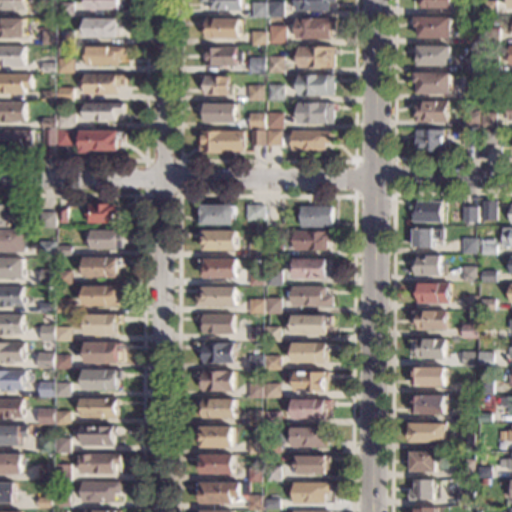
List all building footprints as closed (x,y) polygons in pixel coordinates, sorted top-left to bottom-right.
[(25,0),(25,10),(0,10),(0,0),(25,0)] [(121,0),(121,10),(95,10),(95,12),(90,12),(90,10),(87,10),(87,0),(121,0)] [(243,0),(243,10),(209,10),(209,3),(201,3),(201,0),(243,0)] [(336,0),(336,3),(330,3),(330,12),(296,11),(296,0),(336,0)] [(460,0),(460,5),(452,5),(452,9),(422,9),(421,0),(460,0)] [(497,17),(482,17),(482,1),(497,1),(497,17)] [(284,17),(269,18),(269,2),(284,2),(284,17)] [(480,17),(465,17),(465,2),(480,2),(480,17)] [(74,4),(74,18),(59,18),(59,3),(74,4)] [(268,18),(253,18),(253,3),(268,3),(268,18)] [(58,18),(43,18),(43,8),(58,8),(58,18)] [(451,39),(418,39),(418,28),(415,28),(415,17),(452,18),(451,39)] [(26,39),(0,39),(0,19),(26,19),(26,39)] [(125,30),(119,30),(119,38),(86,38),(86,33),(80,33),(80,19),(125,19),(125,30)] [(240,39),(207,39),(207,19),(240,19),(240,39)] [(336,30),(329,30),(329,39),(296,39),(296,19),(336,19),(336,30)] [(287,44),(270,44),(270,26),(287,26),(287,44)] [(67,32),(74,32),(74,46),(59,46),(59,32),(61,32),(61,28),(67,29),(67,32)] [(480,45),(464,45),(465,29),(480,29),(480,45)] [(57,46),(42,46),(43,31),(57,31),(57,46)] [(267,47),(252,47),(252,32),(268,32),(267,47)] [(25,67),(0,67),(0,46),(25,46),(25,67)] [(450,67),(417,67),(417,46),(451,47),(450,67)] [(125,58),(119,58),(119,66),(85,66),(85,47),(125,47),(125,58)] [(237,47),(237,53),(243,53),(243,62),(238,62),(238,66),(205,67),(205,47),(237,47)] [(335,68),(299,68),(299,47),(335,47),(335,68)] [(285,74),(269,74),(269,57),(285,57),(285,74)] [(479,73),(464,73),(464,57),(470,57),(479,57),(479,73)] [(499,58),(499,73),(482,73),(482,57),(499,58)] [(74,74),(58,74),(58,59),(74,59),(74,74)] [(267,74),(252,74),(252,59),(267,59),(267,74)] [(57,74),(42,74),(42,63),(57,63),(57,74)] [(450,95),(418,94),(418,83),(415,83),(415,74),(450,74),(450,95)] [(32,90),(24,90),(24,94),(0,94),(0,75),(32,75),(32,90)] [(125,87),(117,87),(117,95),(84,95),(84,75),(125,75),(125,87)] [(335,96),(298,95),(299,75),(335,75),(335,96)] [(231,96),(204,96),(204,90),(200,90),(201,77),(231,77),(231,96)] [(480,100),(464,100),(464,85),(480,85),(480,100)] [(264,102),(249,102),(249,86),(265,86),(264,102)] [(285,102),(269,102),(269,86),(285,86),(285,102)] [(74,89),(74,103),(59,103),(59,88),(74,89)] [(497,100),(482,100),(482,90),(497,90),(497,100)] [(58,102),(42,102),(42,92),(58,92),(58,102)] [(448,123),(415,123),(415,101),(448,101),(448,123)] [(25,123),(0,123),(0,102),(25,102),(25,123)] [(124,114),(116,114),(116,121),(108,121),(108,124),(98,124),(98,122),(85,122),(85,103),(124,104),(124,114)] [(334,124),(299,124),(299,103),(335,103),(334,124)] [(239,123),(205,124),(205,114),(198,114),(198,104),(238,104),(239,123)] [(480,129),(464,129),(464,113),(480,113),(480,129)] [(497,114),(497,128),(481,128),(482,113),(497,114)] [(75,129),(58,129),(58,114),(75,114),(75,129)] [(284,129),(268,129),(268,114),(285,114),(284,129)] [(265,129),(250,129),(250,115),(266,115),(265,129)] [(56,130),(42,130),(42,119),(56,119),(56,130)] [(443,140),(444,140),(444,152),(415,152),(415,130),(443,130),(443,140)] [(500,130),(500,146),(481,146),(481,130),(500,130)] [(32,146),(28,146),(28,149),(24,149),(24,151),(0,151),(0,131),(32,131),(32,146)] [(57,146),(42,146),(43,131),(57,131),(57,146)] [(72,146),(58,146),(58,131),(72,131),(72,146)] [(246,132),(246,152),(223,152),(223,153),(200,153),(200,145),(202,145),(202,131),(246,132)] [(267,146),(252,146),(252,131),(267,131),(267,146)] [(282,146),(267,146),(267,131),(282,131),(282,146)] [(334,144),(326,143),(326,152),(293,151),(293,131),(335,131),(334,144)] [(479,148),(463,147),(463,131),(480,131),(479,148)] [(125,143),(119,143),(119,152),(91,152),(91,154),(81,154),(81,132),(125,132),(125,143)] [(441,223),(413,223),(413,202),(441,202),(441,223)] [(497,221),(482,221),(482,202),(497,202),(497,221)] [(115,210),(118,210),(118,224),(87,224),(87,205),(115,205),(115,210)] [(10,212),(18,212),(18,220),(10,220),(10,227),(0,227),(0,206),(10,206),(10,212)] [(234,208),(236,210),(236,214),(234,215),(234,225),(202,225),(202,206),(234,206),(234,208)] [(265,221),(247,221),(247,206),(265,206),(265,221)] [(278,221),(267,221),(267,207),(278,207),(278,221)] [(332,228),(301,228),(301,217),(299,217),(299,209),(301,209),(301,207),(332,207),(332,228)] [(478,223),(463,223),(463,207),(478,208),(478,223)] [(67,224),(58,224),(58,209),(67,209),(67,224)] [(55,228),(40,228),(40,213),(55,213),(55,228)] [(443,239),(432,239),(432,248),(413,248),(413,229),(443,229),(443,239)] [(511,249),(509,249),(509,247),(503,247),(503,229),(511,229),(511,249)] [(27,253),(0,253),(0,230),(27,230),(27,253)] [(123,249),(88,249),(88,244),(86,244),(86,238),(91,238),(91,231),(123,231),(123,249)] [(238,251),(204,251),(204,239),(200,239),(200,231),(238,231),(238,251)] [(334,242),(327,242),(327,251),(294,251),(295,232),(334,232),(334,242)] [(477,254),(462,254),(462,239),(468,239),(477,239),(477,254)] [(484,246),(497,246),(497,255),(480,255),(480,241),(484,241),(484,246)] [(56,257),(39,257),(39,242),(56,242),(56,257)] [(265,259),(250,258),(250,244),(265,244),(265,259)] [(283,259),(267,258),(267,244),(283,244),(283,259)] [(72,257),(57,257),(57,246),(72,246),(72,257)] [(441,275),(414,275),(414,267),(412,267),(412,260),(416,260),(416,255),(441,255),(441,275)] [(124,268),(119,268),(119,279),(85,279),(85,258),(124,258),(124,268)] [(25,279),(0,279),(0,259),(25,259),(25,279)] [(333,278),(295,278),(295,259),(333,260),(333,278)] [(239,279),(206,279),(205,268),(200,268),(200,260),(239,260),(239,279)] [(478,283),(462,282),(462,267),(478,268),(478,283)] [(56,285),(41,285),(41,270),(56,270),(56,285)] [(72,286),(57,286),(57,271),(72,271),(72,286)] [(282,287),(267,287),(267,271),(282,271),(282,287)] [(498,282),(482,282),(482,271),(498,271),(498,282)] [(266,286),(250,286),(250,272),(266,272),(266,286)] [(450,303),(419,304),(419,292),(414,292),(414,283),(450,284),(450,303)] [(123,297),(119,297),(119,307),(85,307),(85,287),(123,287),(123,297)] [(327,296),(334,296),(334,307),(293,307),(293,287),(327,287),(327,296)] [(24,306),(0,306),(0,288),(24,288),(24,306)] [(239,307),(199,307),(199,288),(239,288),(239,307)] [(478,311),(463,311),(463,297),(478,297),(478,311)] [(282,315),(266,315),(266,299),(282,299),(282,315)] [(72,314),(56,314),(56,300),(72,300),(72,314)] [(265,314),(250,314),(250,300),(266,300),(265,314)] [(496,310),(482,310),(482,300),(496,300),(496,310)] [(55,313),(41,313),(41,304),(55,304),(55,313)] [(446,330),(418,330),(418,326),(412,326),(412,312),(447,312),(446,330)] [(23,335),(0,334),(0,315),(23,315),(23,335)] [(123,325),(118,325),(118,336),(86,336),(87,315),(123,315),(123,325)] [(236,334),(204,334),(204,324),(198,324),(198,315),(236,315),(236,334)] [(332,327),(326,327),(326,335),(293,335),(293,316),(332,317),(332,327)] [(477,339),(463,339),(462,326),(477,325),(477,339)] [(55,341),(41,341),(41,326),(55,326),(55,341)] [(282,343),(266,342),(266,327),(282,328),(282,343)] [(71,343),(56,343),(56,328),(71,328),(71,343)] [(265,343),(250,343),(250,329),(265,329),(265,343)] [(494,338),(481,338),(482,329),(494,329),(494,338)] [(446,359),(417,359),(417,354),(412,354),(412,340),(447,340),(446,359)] [(123,353),(118,353),(118,364),(87,364),(87,343),(124,343),(123,353)] [(235,364),(204,364),(204,353),(198,353),(199,343),(235,343),(235,364)] [(25,363),(0,363),(0,344),(25,344),(25,363)] [(333,352),(326,352),(325,365),(294,364),(294,344),(333,344),(333,352)] [(495,367),(480,367),(480,352),(495,352),(495,367)] [(478,367),(462,367),(462,353),(477,353),(478,367)] [(72,370),(57,370),(57,356),(72,356),(72,370)] [(265,371),(249,371),(250,356),(265,356),(265,371)] [(282,371),(266,371),(266,356),(282,356),(282,371)] [(55,371),(40,371),(40,360),(55,360),(55,371)] [(446,386),(411,386),(411,368),(446,368),(446,386)] [(123,381),(119,381),(119,391),(85,391),(85,370),(123,370),(123,381)] [(26,383),(23,383),(23,391),(0,391),(0,371),(26,371),(26,383)] [(235,392),(204,392),(204,380),(199,380),(199,371),(235,372),(235,392)] [(330,381),(326,381),(326,393),(296,393),(296,372),(330,372),(330,381)] [(495,395),(480,394),(480,379),(495,379),(495,395)] [(477,394),(462,394),(462,381),(477,381),(477,394)] [(55,398),(40,398),(40,383),(55,383),(55,398)] [(71,398),(57,398),(57,383),(71,383),(71,398)] [(265,399),(250,399),(250,384),(262,384),(265,385),(265,399)] [(281,399),(266,399),(266,384),(281,384),(281,399)] [(446,415),(411,415),(411,396),(446,396),(446,415)] [(511,415),(510,416),(510,406),(503,407),(503,397),(511,397),(511,415)] [(119,418),(82,418),(82,400),(108,400),(108,398),(119,398),(119,418)] [(23,418),(0,418),(0,400),(23,400),(23,418)] [(236,419),(204,419),(204,407),(199,407),(199,400),(236,400),(236,419)] [(331,409),(326,409),(326,419),(293,419),(293,400),(331,400),(331,409)] [(475,409),(477,409),(477,422),(462,422),(462,406),(475,406),(475,409)] [(72,426),(56,426),(56,412),(72,412),(72,426)] [(265,426),(249,426),(249,412),(265,412),(265,426)] [(281,426),(265,426),(265,412),(281,412),(281,426)] [(494,423),(480,423),(480,414),(494,414),(494,423)] [(55,425),(40,425),(40,416),(55,416),(55,425)] [(446,444),(410,443),(411,424),(447,424),(446,444)] [(117,436),(115,436),(115,446),(83,446),(83,425),(117,425),(117,436)] [(29,439),(23,439),(23,446),(0,446),(0,426),(29,426),(29,439)] [(233,448),(202,448),(202,436),(198,436),(198,427),(233,427),(233,448)] [(331,441),(327,441),(327,448),(292,447),(292,428),(331,428),(331,441)] [(511,430),(501,431),(501,441),(511,441),(511,430)] [(476,451),(461,450),(461,434),(476,434),(476,451)] [(55,454),(39,454),(39,437),(55,437),(55,454)] [(72,454),(56,454),(56,439),(72,439),(72,454)] [(264,455),(249,455),(249,440),(264,440),(264,455)] [(281,453),(266,453),(266,444),(281,444),(281,453)] [(437,473),(411,473),(411,452),(437,452),(437,473)] [(24,475),(0,475),(0,454),(24,454),(24,475)] [(122,465),(116,465),(116,475),(81,475),(81,455),(122,455),(122,465)] [(236,474),(198,474),(198,456),(235,455),(236,474)] [(331,464),(327,464),(327,475),(296,475),(296,456),(331,457),(331,464)] [(511,458),(502,459),(502,469),(511,468),(511,458)] [(476,477),(460,477),(460,460),(475,460),(476,477)] [(71,476),(72,465),(58,464),(57,475),(71,476)] [(55,482),(39,482),(39,466),(55,466),(55,482)] [(281,482),(266,482),(266,467),(281,467),(281,482)] [(493,478),(479,478),(480,467),(493,467),(493,478)] [(264,482),(249,482),(249,468),(264,468),(264,482)] [(71,482),(56,482),(56,472),(71,472),(71,482)] [(434,501),(410,500),(410,486),(416,486),(416,480),(435,480),(434,501)] [(122,485),(122,491),(119,494),(115,494),(115,503),(83,503),(83,482),(119,482),(122,485)] [(16,504),(0,503),(0,484),(16,484),(16,504)] [(241,498),(233,498),(233,504),(198,504),(198,484),(242,485),(241,498)] [(332,495),(326,495),(326,505),(294,505),(294,484),(332,484),(332,495)] [(474,506),(459,506),(459,491),(474,491),(474,506)] [(71,507),(55,507),(55,492),(72,492),(71,507)] [(264,511),(248,511),(249,496),(264,496),(264,511)] [(53,509),(38,509),(38,498),(53,498),(53,509)] [(281,510),(265,510),(265,499),(281,499),(281,510)]
